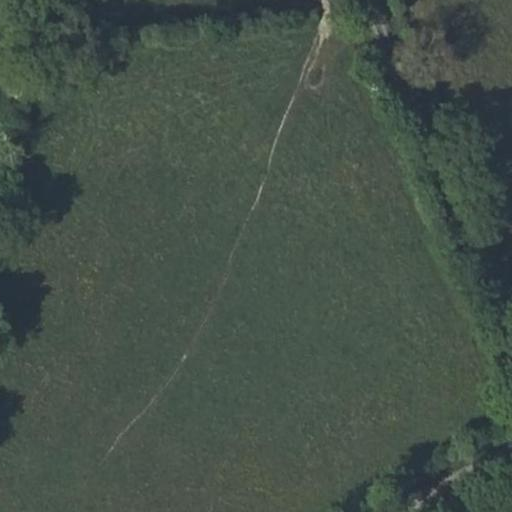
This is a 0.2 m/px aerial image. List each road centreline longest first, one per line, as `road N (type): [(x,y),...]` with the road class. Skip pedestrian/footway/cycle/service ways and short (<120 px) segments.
road 1 (track): [(511,311),(372,0)]
road 2 (track): [(389,511),(511,437)]
